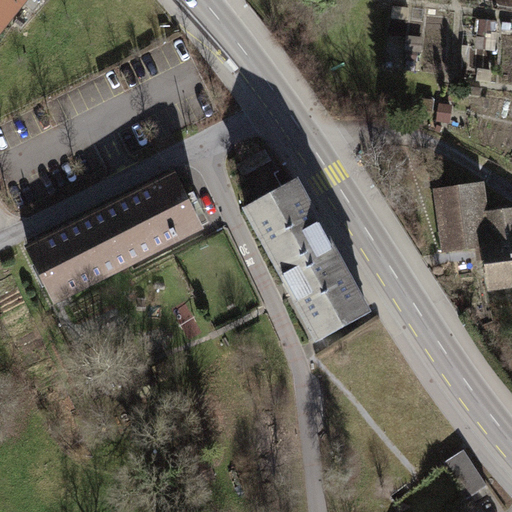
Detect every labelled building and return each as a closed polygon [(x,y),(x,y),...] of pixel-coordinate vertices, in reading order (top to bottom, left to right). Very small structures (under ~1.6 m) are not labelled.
[(0,0),(0,33),(25,0),(0,0)] [(215,225),(187,169),(31,248),(59,304),(215,225)] [(326,352),(381,322),(304,181),(249,211),(326,352)] [(484,257),(487,288),(511,285),(511,215),(491,217),(489,190),(442,194),(448,261),(484,257)] [(469,498),(490,483),(464,449),(444,465),(469,498)]
